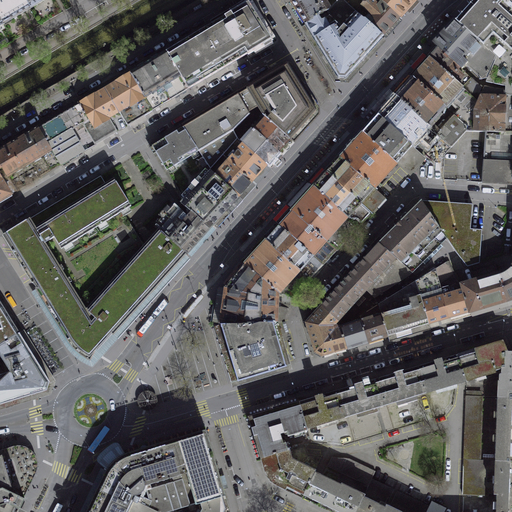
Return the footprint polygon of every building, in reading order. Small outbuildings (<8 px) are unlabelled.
[(0,0),(0,19),(3,24),(30,8),(25,0),(0,0)] [(25,0),(30,8),(44,0),(25,0)] [(325,0),(297,0),(292,3),(300,15),(306,24),(328,10),(329,8),(326,1),(325,0)] [(328,10),(306,24),(314,38),(338,77),(345,78),(383,36),(342,0),(336,0),(329,8),(328,10)] [(342,0),(383,36),(400,17),(382,1),(380,0),(342,0)] [(382,0),(382,1),(400,17),(402,15),(415,0),(382,0)] [(505,91),(506,96),(511,95),(511,11),(499,0),(473,0),(455,21),(477,41),(477,40),(496,56),(487,78),(485,82),(505,86),(505,90),(505,91)] [(511,0),(499,0),(511,11),(511,0)] [(223,18),(165,52),(187,89),(271,39),(260,22),(248,2),(223,18)] [(477,41),(455,21),(434,44),(439,48),(462,69),(466,65),(481,79),(487,78),(496,56),(477,40),(477,41)] [(462,69),(439,48),(432,56),(430,58),(477,101),(481,92),(480,91),(482,88),(462,69)] [(187,89),(165,52),(131,73),(146,97),(145,98),(152,110),(187,89)] [(477,101),(430,58),(413,77),(445,107),(450,101),(459,109),(454,115),(466,125),(477,101)] [(263,114),(290,139),(316,111),(287,65),(245,90),(183,127),(206,163),(210,169),(222,155),(238,138),(235,135),(233,130),(246,116),(247,117),(249,114),(247,112),(255,108),(258,106),(263,114)] [(146,97),(131,73),(105,88),(119,110),(128,125),(152,110),(145,98),(146,97)] [(445,107),(413,77),(398,94),(396,96),(428,125),(445,107)] [(511,95),(506,96),(505,91),(505,90),(484,86),(481,92),(477,101),(466,125),(467,126),(466,130),(485,131),(511,132),(511,95)] [(119,110),(105,88),(38,128),(52,150),(60,164),(84,151),(71,130),(82,123),(95,144),(117,131),(108,117),(119,110)] [(428,125),(396,96),(379,115),(411,144),(428,125)] [(255,130),(278,152),(290,139),(263,114),(251,127),(255,130)] [(411,144),(379,115),(362,133),(396,164),(413,145),(411,144)] [(466,125),(454,115),(437,134),(451,147),(466,130),(467,126),(466,125)] [(206,163),(183,127),(152,145),(155,150),(166,169),(179,191),(178,191),(181,196),(183,201),(197,185),(211,170),(210,169),(206,163)] [(52,150),(38,128),(35,129),(18,139),(32,162),(52,150)] [(243,143),(267,164),(278,152),(255,130),(243,143)] [(511,184),(511,132),(485,131),(482,182),(511,184)] [(396,164),(362,133),(341,157),(341,158),(374,188),(376,185),(396,164)] [(228,160),(252,181),(264,167),(267,164),(243,143),(238,138),(222,155),(228,160)] [(32,162),(18,139),(0,149),(0,163),(2,167),(7,176),(21,167),(23,170),(9,178),(16,190),(40,176),(32,162)] [(374,188),(341,158),(328,172),(372,212),(374,210),(385,197),(374,188)] [(214,175),(238,196),(252,181),(228,160),(216,174),(214,175)] [(197,185),(225,210),(238,196),(214,175),(216,174),(211,170),(197,185)] [(372,212),(328,172),(314,187),(358,227),(372,212)] [(0,175),(0,199),(11,193),(0,175)] [(14,246),(10,248),(70,345),(77,351),(81,355),(90,360),(185,255),(187,253),(156,224),(154,226),(158,229),(143,245),(122,211),(131,205),(113,178),(105,183),(100,175),(5,232),(14,246)] [(181,203),(209,228),(225,210),(197,185),(183,201),(181,203)] [(358,227),(314,187),(305,196),(306,197),(299,204),(299,203),(292,210),(293,211),(337,250),(358,227)] [(424,200),(421,201),(447,238),(455,251),(467,267),(480,263),(482,230),(471,229),(472,204),(424,200)] [(418,203),(379,243),(412,273),(422,262),(425,264),(443,246),(441,244),(444,241),(447,238),(421,201),(418,203)] [(156,224),(187,253),(208,229),(209,228),(181,203),(181,204),(178,207),(174,204),(156,224)] [(337,250),(293,211),(281,224),(279,226),(323,265),(337,250)] [(323,265),(279,226),(278,228),(265,240),(310,280),(323,265)] [(310,280),(265,240),(244,264),(277,293),(281,296),(283,294),(293,298),(310,280)] [(379,243),(364,258),(393,285),(412,273),(379,243)] [(364,258),(349,274),(366,289),(375,297),(393,285),(364,258)] [(447,261),(435,268),(442,292),(459,287),(447,261)] [(277,293),(244,264),(225,288),(277,301),(277,293)] [(506,300),(498,273),(495,264),(471,271),(474,281),(472,281),(480,308),(506,300)] [(504,270),(498,273),(506,300),(511,297),(511,264),(510,267),(508,269),(504,270)] [(429,323),(449,317),(442,292),(435,268),(415,281),(429,323)] [(349,274),(335,290),(351,305),(366,289),(349,274)] [(429,323),(415,281),(378,304),(387,335),(429,323)] [(449,317),(480,308),(472,281),(462,284),(462,286),(459,287),(442,292),(449,317)] [(277,301),(225,288),(220,321),(220,324),(251,324),(251,322),(273,322),(276,322),(277,301)] [(335,290),(321,305),(338,320),(351,305),(335,290)] [(1,303),(0,300),(0,344),(19,332),(1,303)] [(367,342),(387,335),(378,304),(359,316),(360,319),(367,342)] [(321,355),(347,348),(340,326),(339,323),(338,320),(321,305),(306,322),(315,351),(321,355)] [(347,348),(367,342),(360,319),(340,326),(347,348)] [(251,324),(220,324),(237,380),(286,366),(273,322),(251,322),(251,324)] [(30,350),(19,332),(0,344),(0,355),(10,371),(0,374),(0,403),(46,390),(49,381),(45,374),(30,350)] [(503,340),(458,354),(466,381),(495,372),(495,368),(502,366),(505,365),(505,352),(508,352),(505,346),(503,340)] [(511,351),(508,352),(505,352),(505,365),(502,366),(502,373),(500,374),(500,386),(498,386),(497,397),(511,397),(511,351)] [(454,355),(418,365),(426,393),(462,382),(466,381),(458,354),(454,355)] [(418,365),(378,377),(386,405),(426,393),(418,365)] [(378,377),(338,389),(347,416),(386,405),(378,377)] [(338,389),(299,401),(307,428),(347,416),(338,389)] [(155,394),(151,391),(147,390),(144,391),(141,392),(139,395),(137,398),(137,401),(137,403),(139,406),(141,408),(145,410),(148,410),(151,409),(154,407),(155,404),(156,401),(156,398),(155,394)] [(466,395),(463,459),(480,459),(482,396),(466,395)] [(511,460),(511,397),(497,397),(495,460),(511,460)] [(249,416),(261,457),(287,449),(285,442),(283,443),(280,433),(287,431),(288,436),(307,430),(307,428),(299,401),(249,416)] [(164,511),(200,501),(225,494),(205,429),(128,452),(120,455),(114,459),(108,465),(105,472),(85,511),(157,511),(147,506),(148,505),(144,503),(144,505),(139,503),(148,498),(152,506),(163,511),(164,511)] [(0,503),(7,502),(19,507),(35,473),(37,468),(37,463),(36,458),(33,453),(29,449),(24,447),(18,446),(13,447),(0,450),(0,503)] [(287,449),(261,457),(264,469),(266,472),(267,476),(270,479),(272,482),(275,484),(279,486),(280,486),(294,493),(302,497),(315,471),(316,469),(302,462),(301,464),(293,460),(290,448),(287,449)] [(327,465),(368,485),(371,479),(375,471),(349,459),(331,456),(327,465)] [(511,511),(511,460),(495,460),(480,459),(463,459),(462,494),(488,495),(488,493),(497,493),(495,511),(511,511)] [(319,473),(315,471),(302,497),(327,509),(333,511),(355,511),(365,493),(342,482),(341,483),(319,473)] [(394,490),(371,479),(368,485),(365,493),(387,504),(394,490)] [(397,491),(390,506),(403,511),(426,511),(429,507),(397,491)] [(403,511),(390,506),(387,504),(365,493),(355,511),(403,511)] [(229,511),(225,494),(200,501),(202,508),(199,511),(229,511)] [(443,511),(446,508),(432,501),(426,511),(443,511)] [(0,511),(16,511),(19,507),(7,502),(0,503),(0,511)]
